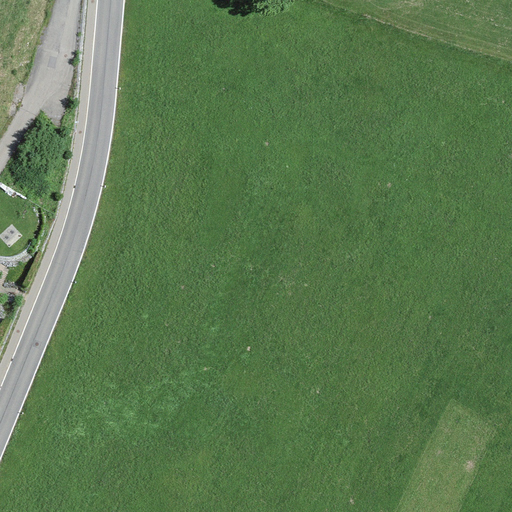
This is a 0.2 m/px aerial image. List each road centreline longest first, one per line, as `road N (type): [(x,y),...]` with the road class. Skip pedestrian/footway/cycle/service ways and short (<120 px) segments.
road 1 (tertiary): [(0,424),(88,186),(111,0)]
road 2 (residential): [(66,0),(31,112),(0,152)]
